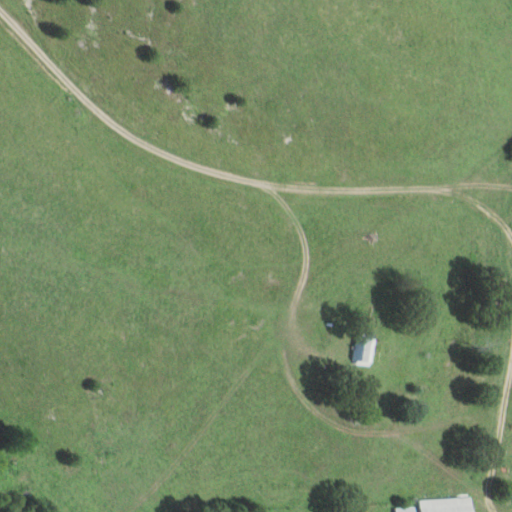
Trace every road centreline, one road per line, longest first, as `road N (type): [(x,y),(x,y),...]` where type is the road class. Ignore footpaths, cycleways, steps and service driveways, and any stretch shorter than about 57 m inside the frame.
road 1 (residential): [(0,13),(93,111),(150,147),(216,173),(288,189),(511,185)]
road 2 (residential): [(511,357),(496,433),(468,423),(351,430),(319,414),(288,379),(282,358),(286,302),(319,251),(316,223),(288,189)]
